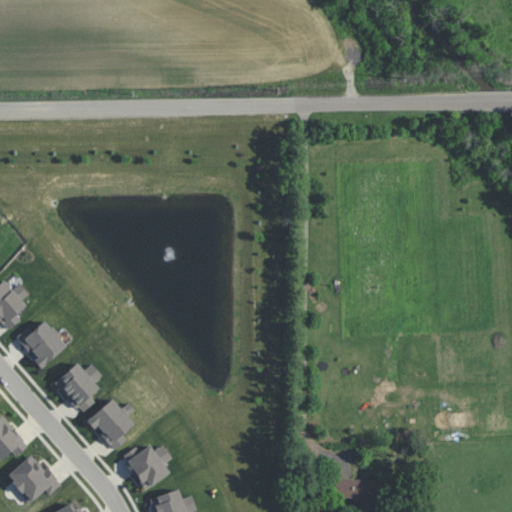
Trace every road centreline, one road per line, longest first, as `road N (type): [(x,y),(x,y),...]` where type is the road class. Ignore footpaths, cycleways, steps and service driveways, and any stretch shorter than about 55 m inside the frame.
road 1 (residential): [(0,108),(475,102)]
road 2 (residential): [(122,511),(0,367)]
